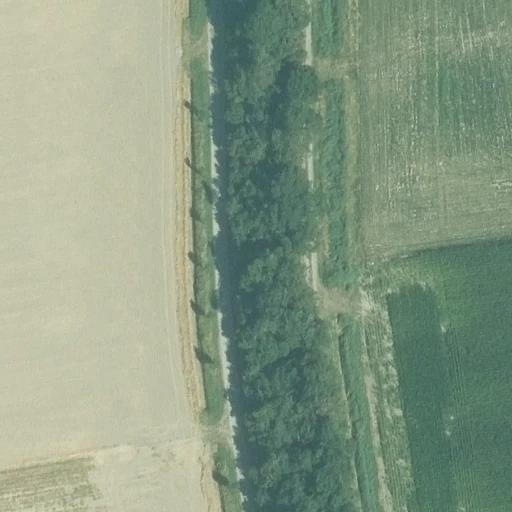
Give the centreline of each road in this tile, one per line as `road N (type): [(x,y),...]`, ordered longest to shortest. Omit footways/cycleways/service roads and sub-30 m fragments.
road 1 (unclassified): [(251,511),(223,327),(217,0)]
road 2 (track): [(332,511),(313,347),(308,0)]
